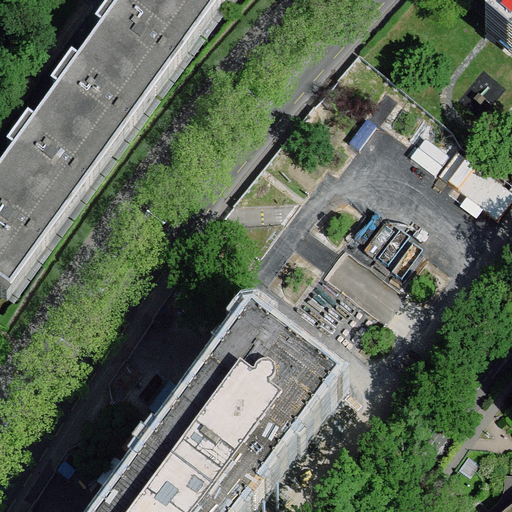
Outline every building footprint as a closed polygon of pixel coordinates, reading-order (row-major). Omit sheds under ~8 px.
[(156,98),(200,38),(148,0),(128,0),(124,6),(103,35),(91,52),(156,98)] [(148,0),(200,38),(227,0),(148,0)] [(97,30),(103,35),(124,6),(117,1),(97,30)] [(511,4),(491,30),(511,47),(511,4)] [(112,159),(156,98),(91,52),(80,68),(59,96),(47,112),(112,159)] [(52,92),(59,96),(80,68),(74,63),(52,92)] [(68,219),(112,159),(47,112),(36,128),(15,157),(3,172),(68,219)] [(8,152),(15,157),(36,128),(29,123),(8,152)] [(0,286),(12,296),(68,219),(3,172),(0,176),(0,286)] [(135,489),(117,511),(251,511),(332,404),(330,388),(263,336),(246,340),(135,489)] [(511,511),(511,480),(508,481),(507,494),(501,505),(493,511),(511,511)]
